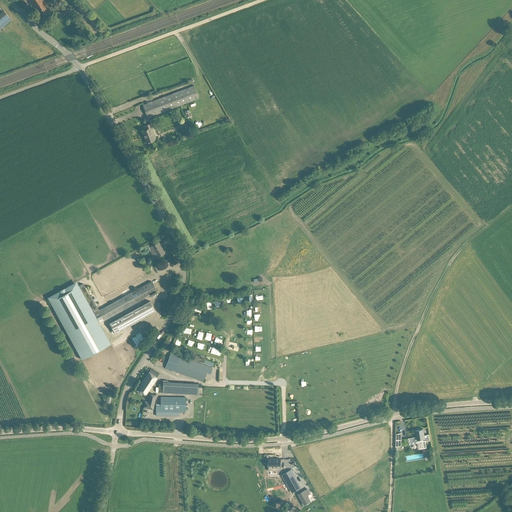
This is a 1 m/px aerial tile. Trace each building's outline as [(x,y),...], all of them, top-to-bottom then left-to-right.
[(29,0),(41,18),(51,12),(43,0),(29,0)] [(0,29),(11,19),(3,11),(0,13),(0,29)] [(195,86),(147,103),(143,105),(147,117),(199,98),(195,86)] [(147,143),(149,142),(156,139),(150,123),(145,125),(146,129),(142,131),(147,143)] [(148,248),(151,252),(154,259),(165,253),(159,242),(148,248)] [(52,305),(79,355),(82,359),(111,343),(99,323),(103,321),(157,291),(151,281),(99,310),(91,296),(90,296),(83,283),(79,286),(50,301),(51,303),(49,304),(50,306),(52,305)] [(150,301),(109,323),(115,333),(156,311),(150,301)] [(210,342),(212,333),(207,332),(204,340),(210,342)] [(183,337),(181,344),(194,347),(195,341),(183,337)] [(165,368),(170,369),(203,382),(207,371),(210,373),(212,368),(171,353),(165,368)] [(268,367),(268,368),(268,369),(268,370),(269,370),(269,371),(270,371),(270,372),(271,372),(272,372),(273,373),(274,373),(275,373),(276,373),(277,373),(278,373),(279,373),(280,373),(281,373),(282,373),(282,372),(283,372),(283,371),(283,370),(283,369),(283,368),(283,367),(283,366),(283,364),(283,363),(283,362),(282,362),(281,362),(280,362),(279,362),(278,362),(277,362),(276,362),(274,362),(273,362),(272,362),(271,362),(270,362),(269,363),(269,364),(268,365),(268,366),(268,367)] [(159,375),(151,369),(137,389),(146,394),(159,375)] [(162,390),(162,392),(198,394),(198,386),(193,386),(194,383),(168,382),(163,382),(163,384),(159,384),(159,390),(162,390)] [(144,400),(143,407),(147,407),(151,408),(151,405),(154,405),(156,395),(150,393),(148,401),(144,400)] [(156,406),(156,411),(186,412),(186,397),(161,397),(161,406),(156,406)] [(415,430),(416,436),(409,438),(410,444),(418,443),(417,442),(418,441),(420,449),(427,448),(425,440),(430,439),(429,434),(424,435),(423,429),(415,430)] [(281,459),(269,459),(269,471),(282,471),(282,459),(273,459),(281,459)] [(283,474),(282,475),(285,479),(287,478),(287,479),(289,478),(288,477),(293,474),(291,470),(283,474)] [(287,478),(285,479),(289,486),(296,482),(298,481),(293,474),(288,477),(289,478),(287,479),(287,478)] [(296,482),(289,486),(292,492),(301,487),(298,481),(296,482)] [(307,492),(298,496),(304,507),(311,503),(306,495),(309,494),(308,491),(307,492)]
